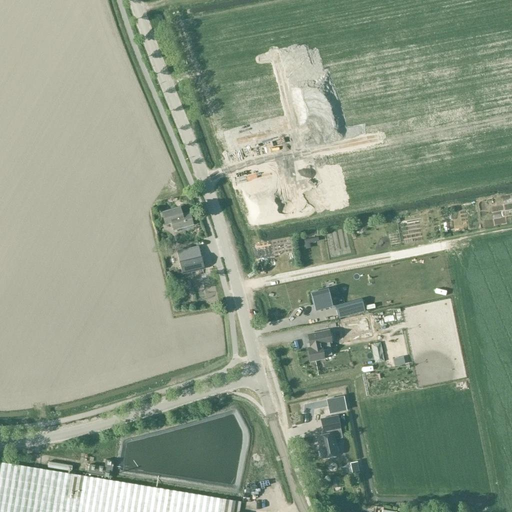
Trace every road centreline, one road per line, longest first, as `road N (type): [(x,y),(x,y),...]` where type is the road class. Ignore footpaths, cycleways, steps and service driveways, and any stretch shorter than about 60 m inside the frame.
road 1 (tertiary): [(259,376),(214,208),(135,0)]
road 2 (track): [(511,227),(236,283)]
road 3 (tertiary): [(0,442),(92,428),(259,376)]
road 4 (track): [(389,256),(237,289)]
road 5 (tertiary): [(305,511),(259,376)]
